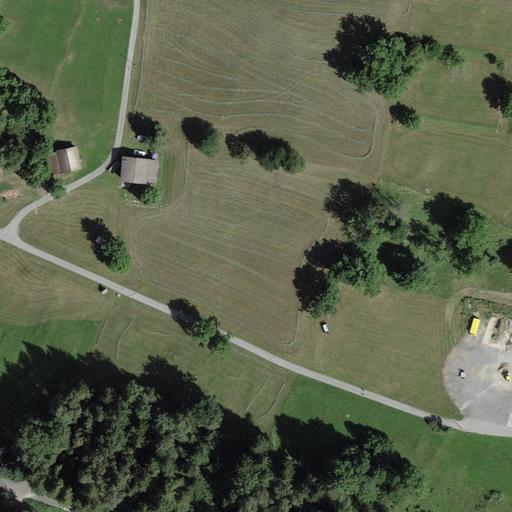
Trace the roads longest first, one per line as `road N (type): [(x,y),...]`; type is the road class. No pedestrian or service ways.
road 1 (unclassified): [(0,235),(292,368),(436,423),(511,435)]
road 2 (track): [(7,238),(26,213),(101,174),(118,142),(137,0)]
